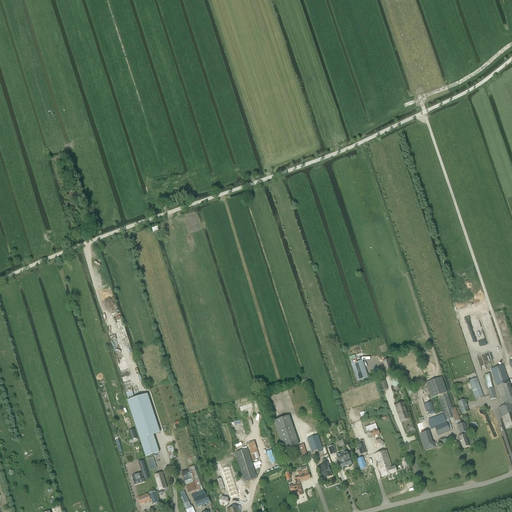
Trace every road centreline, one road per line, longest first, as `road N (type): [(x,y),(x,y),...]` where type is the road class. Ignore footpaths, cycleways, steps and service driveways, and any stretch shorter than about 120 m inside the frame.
road 1 (track): [(0,279),(343,151),(471,90),(511,60)]
road 2 (unknown): [(424,113),(491,311)]
road 3 (track): [(163,57),(193,175),(163,187),(167,214)]
road 4 (tertiary): [(366,511),(511,474)]
road 5 (unknown): [(428,496),(381,367)]
